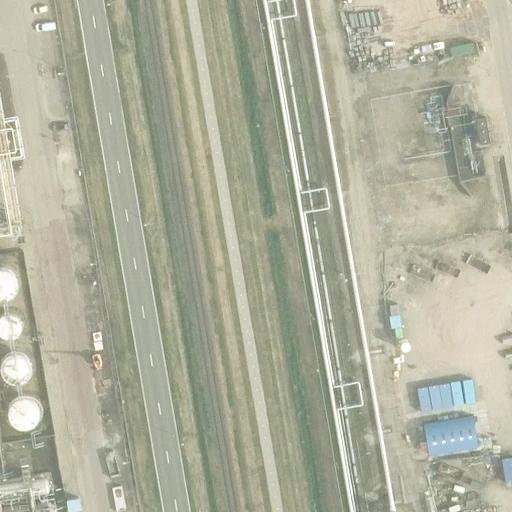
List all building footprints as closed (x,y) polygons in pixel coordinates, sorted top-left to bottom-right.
[(485,117),(476,118),(479,142),(487,141),(485,117)] [(14,280),(13,274),(10,268),(4,264),(0,263),(0,295),(3,295),(9,292),(13,287),(14,280)] [(19,323),(19,318),(16,313),(11,310),(7,308),(1,309),(0,309),(0,335),(3,337),(9,336),(15,333),(18,329),(19,323)] [(28,364),(27,358),(24,354),(20,350),(15,349),(9,350),(4,352),(0,356),(0,357),(0,369),(2,374),(7,377),(13,378),(17,378),(23,375),(26,370),(28,364)] [(38,410),(37,404),(33,398),(28,395),(21,393),(16,395),(10,398),(7,404),(5,410),(7,416),(10,421),(12,423),(16,425),(21,426),(27,425),(31,423),(34,421),(36,416),(38,410)] [(473,418),(423,426),(428,458),(478,450),(473,418)]
